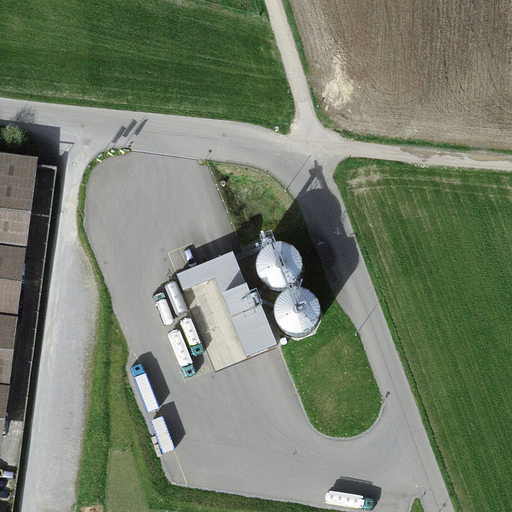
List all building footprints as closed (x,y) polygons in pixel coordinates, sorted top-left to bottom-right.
[(0,161),(0,253),(29,257),(42,167),(0,161)] [(178,267),(213,368),(280,345),(280,332),(301,333),(322,326),(322,264),(302,206),(286,205),(279,185),(265,190),(264,272),(255,244),(241,244),(237,232),(179,252),(178,267)] [(0,253),(0,324),(20,327),(29,257),(0,253)] [(0,324),(0,391),(12,393),(20,327),(0,324)] [(0,462),(3,463),(12,393),(0,391),(0,462)]
